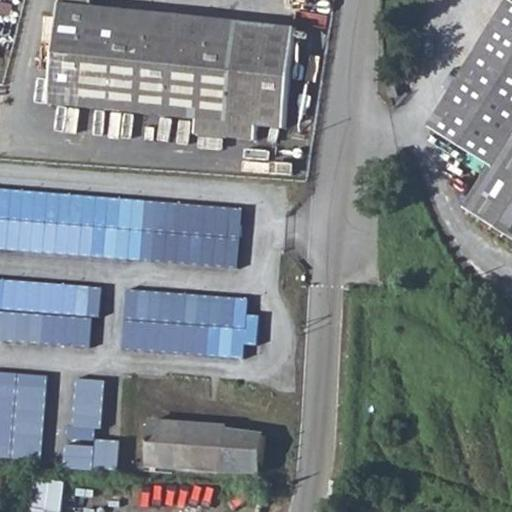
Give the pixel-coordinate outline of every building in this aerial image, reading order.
[(61,0),(50,104),(197,119),(196,135),(256,141),(257,127),(284,129),(295,29),(93,7),(93,0),(61,0)] [(511,238),(511,2),(509,1),(430,128),(494,169),(467,212),(511,238)] [(0,247),(156,259),(161,198),(0,186),(0,247)] [(0,339),(98,347),(103,284),(0,276),(0,339)] [(130,287),(125,347),(256,357),(259,313),(251,312),(252,297),(130,287)] [(0,456),(46,460),(52,373),(0,368),(0,456)] [(119,469),(122,439),(103,437),(108,379),(77,376),(70,465),(119,469)] [(262,472),(266,435),(228,430),(228,427),(152,421),(150,425),(149,465),(262,472)] [(77,511),(80,480),(37,477),(33,511),(77,511)]
